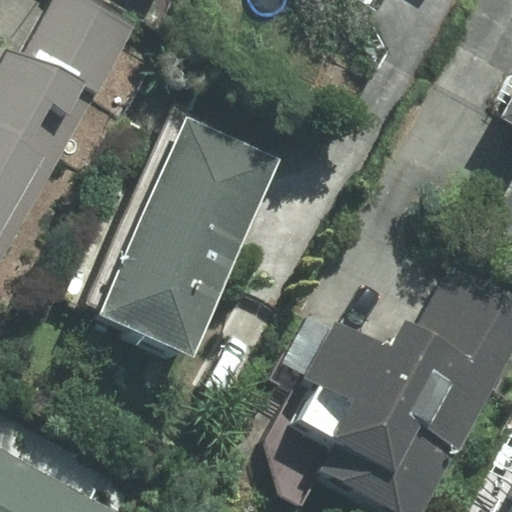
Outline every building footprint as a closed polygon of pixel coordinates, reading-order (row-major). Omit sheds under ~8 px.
[(0,235),(124,26),(67,0),(44,0),(0,67),(0,235)] [(511,253),(511,59),(470,132),(511,155),(511,160),(472,231),(511,253)] [(155,374),(248,173),(192,148),(197,135),(151,114),(58,315),(67,320),(62,331),(155,374)] [(343,511),(402,511),(511,322),(511,313),(435,270),(390,347),(369,335),(354,361),(291,325),(257,384),(315,416),(292,456),(324,474),(313,494),(343,511)] [(0,511),(82,511),(0,466),(0,511)] [(511,511),(511,468),(488,510),(492,511),(511,511)]
